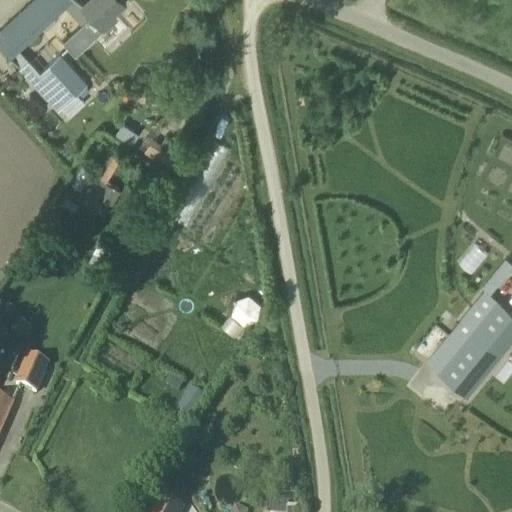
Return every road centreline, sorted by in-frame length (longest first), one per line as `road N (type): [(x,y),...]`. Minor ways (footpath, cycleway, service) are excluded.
road 1 (unclassified): [(325,511),(250,60),(258,0)]
road 2 (unclassified): [(511,85),(311,0)]
